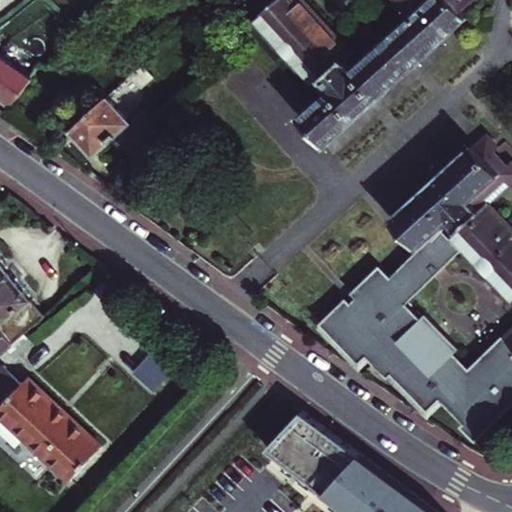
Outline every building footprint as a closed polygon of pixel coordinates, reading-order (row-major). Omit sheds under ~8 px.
[(511,222),(510,220),(503,213),(493,201),(511,183),(511,175),(481,141),(400,212),(427,243),(428,245),(457,219),(465,227),(457,234),(468,248),(511,297),(511,333),(509,336),(511,338),(511,0),(399,0),(411,13),(394,29),(387,21),(379,29),(385,37),(363,57),(312,0),(273,0),(258,14),(317,82),(327,73),(335,82),(306,108),(335,139),(471,17),(465,10),(476,0),(511,0),(511,222)] [(21,54),(0,39),(0,96),(11,104),(13,102),(37,69),(43,61),(50,66),(60,55),(34,36),(21,54)] [(60,63),(55,67),(58,71),(63,67),(60,63)] [(146,64),(134,75),(145,86),(156,75),(146,64)] [(68,92),(73,96),(90,108),(110,83),(89,66),(68,92)] [(37,69),(13,102),(38,121),(41,117),(63,89),(43,73),(37,69)] [(111,96),(76,128),(98,153),(117,135),(131,150),(159,123),(145,108),(132,121),(111,96)] [(511,204),(503,213),(510,220),(511,217),(511,204)] [(411,300),(468,248),(457,234),(465,227),(457,219),(428,245),(427,243),(398,270),(387,259),(358,286),(364,292),(359,297),(353,291),(326,316),(364,358),(372,351),(392,373),(396,369),(431,407),(444,396),(466,420),(463,423),(478,439),(511,407),(511,338),(509,336),(508,337),(506,334),(472,366),(458,350),(463,346),(430,310),(425,315),(411,300)] [(0,355),(46,317),(29,297),(32,295),(0,257),(0,355)] [(163,340),(131,374),(153,395),(186,361),(163,340)] [(72,477),(105,446),(35,373),(30,378),(13,360),(0,372),(0,408),(3,405),(72,477)] [(440,511),(304,411),(269,448),(354,511),(440,511)]
